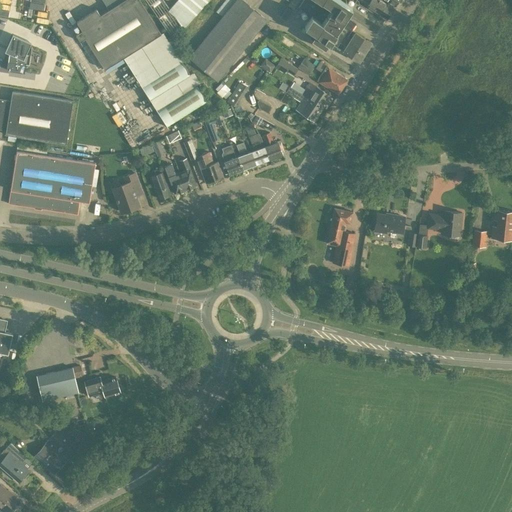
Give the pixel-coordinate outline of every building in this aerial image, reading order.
[(104,68),(123,57),(160,33),(139,0),(102,0),(108,9),(100,14),(96,9),(76,22),(82,30),(76,34),(80,41),(85,38),(104,68)] [(145,0),(170,34),(182,25),(184,29),(208,0),(175,0),(169,7),(164,0),(145,0)] [(216,12),(212,17),(217,22),(189,57),(218,80),(267,19),(242,0),(222,0),(214,11),(216,12)] [(291,0),(288,5),(293,9),(299,0),(291,0)] [(340,42),(347,46),(351,39),(348,36),(356,23),(346,16),(352,7),(341,0),(302,0),(298,6),(311,15),(304,26),(316,33),(311,40),(325,49),(330,42),(337,47),(340,42)] [(362,0),(368,3),(367,6),(386,19),(393,8),(381,0),(362,0)] [(280,17),(286,20),(293,10),(287,7),(280,17)] [(35,54),(32,67),(56,72),(58,65),(55,64),(59,43),(55,42),(56,36),(44,33),(42,41),(39,40),(36,54),(35,54)] [(160,33),(123,57),(167,127),(207,102),(179,57),(177,59),(160,33)] [(351,39),(347,46),(344,51),(358,61),(371,43),(355,33),(351,39)] [(24,54),(26,41),(11,39),(6,70),(24,72),(25,64),(29,65),(30,55),(24,54)] [(284,73),(285,70),(293,75),(297,69),(281,57),(275,67),(284,73)] [(297,67),(307,74),(314,65),(304,58),(297,67)] [(328,66),(320,60),(315,68),(322,72),(317,80),(338,94),(348,79),(328,67),(328,66)] [(38,84),(41,72),(30,70),(27,82),(38,84)] [(240,81),(227,101),(236,107),(248,87),(240,81)] [(289,86),(308,100),(310,97),(316,101),(315,104),(322,108),(330,96),(309,82),(305,89),(293,82),(290,86),(289,86)] [(226,97),(231,89),(223,83),(218,91),(226,97)] [(308,100),(289,86),(285,92),(300,102),(296,109),(314,121),(322,108),(315,104),(316,101),(310,97),(308,100)] [(0,129),(6,130),(5,134),(66,144),(73,100),(12,91),(10,101),(0,98),(0,129)] [(213,124),(219,121),(217,114),(204,120),(211,142),(218,139),(213,124)] [(250,118),(253,122),(264,129),(265,128),(271,131),(274,125),(268,122),(254,114),(250,118)] [(250,152),(254,164),(269,158),(269,159),(271,160),(272,160),(266,145),(263,140),(262,141),(258,132),(255,134),(252,127),(246,129),(252,145),(248,146),(250,152)] [(181,137),(178,130),(166,136),(169,143),(181,137)] [(264,140),(263,140),(266,145),(272,160),(275,158),(276,157),(276,156),(282,154),(277,142),(274,143),(270,132),(262,135),(264,140)] [(200,167),(205,182),(223,176),(217,161),(213,163),(209,151),(197,155),(191,138),(183,142),(190,160),(195,158),(198,168),(200,167)] [(155,150),(154,150),(157,156),(164,154),(159,140),(152,142),(152,144),(152,143),(155,150)] [(240,155),(238,156),(242,169),(254,164),(250,152),(247,153),(243,142),(236,144),(240,155)] [(151,144),(145,146),(148,153),(154,151),(151,144)] [(242,169),(238,156),(236,157),(231,144),(221,148),(223,152),(221,154),(224,161),(229,173),(235,171),(235,172),(237,173),(241,171),(242,170),(242,169)] [(8,203),(34,207),(33,209),(41,210),(42,208),(77,214),(79,200),(89,202),(95,163),(16,151),(8,203)] [(183,170),(179,172),(186,190),(197,185),(186,158),(180,161),(183,170)] [(186,190),(179,172),(175,173),(172,164),(164,166),(175,194),(186,190)] [(151,172),(153,176),(150,177),(158,198),(170,193),(162,172),(160,173),(158,169),(151,172)] [(135,192),(141,190),(135,173),(124,177),(126,184),(113,189),(121,211),(139,205),(135,192)] [(334,208),(330,227),(326,243),(336,245),(332,262),(348,266),(355,233),(345,231),(347,222),(350,223),(353,212),(334,208)] [(443,215),(429,213),(427,228),(441,229),(441,233),(449,234),(450,230),(460,231),(461,212),(443,210),(443,215)] [(494,220),(497,220),(496,227),(492,226),(491,238),(511,239),(511,211),(495,210),(494,220)] [(392,214),(391,215),(378,213),(375,231),(386,232),(386,230),(402,232),(404,216),(392,214)] [(473,229),(472,246),(485,247),(487,231),(473,229)] [(418,234),(416,247),(426,248),(427,235),(418,234)] [(0,330),(0,352),(8,354),(13,333),(0,330)] [(79,393),(75,376),(82,375),(80,365),(64,369),(36,375),(41,395),(38,396),(39,401),(42,401),(79,393)] [(116,376),(101,381),(100,376),(84,380),(88,397),(103,392),(105,396),(120,392),(116,376)] [(11,394),(21,392),(19,382),(9,384),(11,394)] [(44,444),(45,445),(36,456),(53,472),(64,460),(56,453),(60,449),(62,451),(71,440),(57,429),(44,444)] [(18,460),(23,454),(10,443),(5,449),(9,452),(0,462),(0,465),(18,481),(29,469),(18,460)] [(0,484),(0,508),(4,511),(7,511),(18,500),(0,484)]
